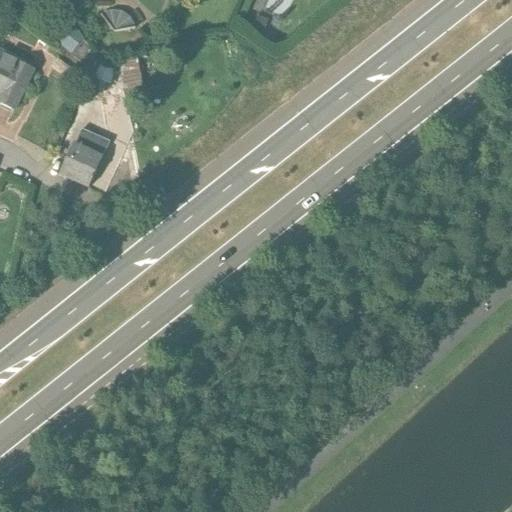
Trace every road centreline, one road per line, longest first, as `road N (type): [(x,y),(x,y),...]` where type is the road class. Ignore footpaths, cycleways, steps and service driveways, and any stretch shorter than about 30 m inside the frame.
road 1 (primary): [(0,440),(511,32)]
road 2 (primary): [(465,0),(0,364)]
